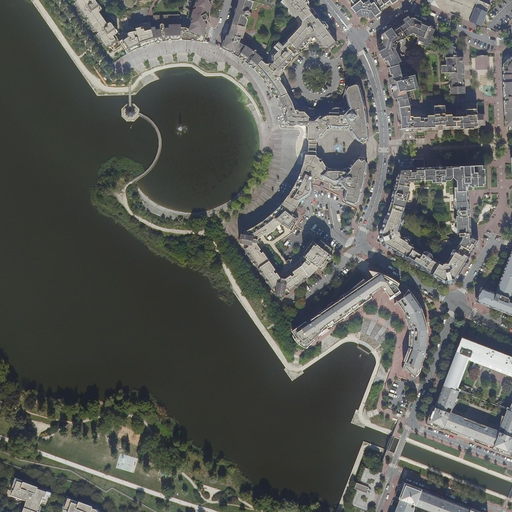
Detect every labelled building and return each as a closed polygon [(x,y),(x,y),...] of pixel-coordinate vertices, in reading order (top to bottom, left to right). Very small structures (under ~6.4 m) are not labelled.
[(90,0),(79,0),(76,2),(78,4),(77,7),(79,9),(80,8),(82,10),(81,12),(83,14),(82,16),(83,18),(85,17),(86,17),(90,22),(89,24),(92,28),(94,28),(98,33),(96,34),(96,36),(97,37),(99,38),(100,40),(102,40),(108,48),(110,47),(114,52),(123,46),(125,50),(128,54),(135,50),(145,46),(154,43),(155,43),(151,28),(150,22),(143,24),(143,27),(144,29),(136,31),(123,34),(122,33),(119,34),(118,33),(116,34),(115,32),(115,31),(115,30),(113,27),(114,27),(112,24),(110,23),(108,24),(99,11),(99,7),(97,4),(98,4),(95,0),(93,0),(92,1),(90,0)] [(197,0),(199,2),(196,3),(195,6),(196,8),(194,9),(192,18),(193,20),(191,21),(192,23),(206,28),(207,24),(206,23),(207,20),(209,20),(209,18),(209,16),(207,16),(207,13),(209,12),(211,5),(210,2),(212,1),(213,1),(215,0),(214,0),(197,0)] [(249,0),(238,0),(237,4),(239,5),(232,28),(244,32),(248,20),(247,17),(249,16),(250,17),(251,16),(252,14),(251,13),(250,12),(248,10),(251,9),(256,10),(258,3),(249,0)] [(274,47),(277,50),(272,55),(272,61),(270,63),(271,65),(270,65),(270,67),(268,68),(267,64),(265,64),(262,60),(256,66),(259,69),(264,74),(267,77),(272,85),(276,91),(279,96),(287,92),(285,89),(280,81),(281,80),(282,78),(281,77),(279,77),(284,68),(287,64),(294,56),(298,53),(300,51),(303,50),(306,49),(309,48),(311,46),(314,45),(317,46),(322,47),(324,47),(329,48),(330,50),(336,45),(337,41),(334,36),(326,26),(322,29),(321,27),(322,26),(323,22),(313,10),(307,3),(303,6),(301,4),(303,2),(302,0),(282,0),(282,1),(288,9),(288,12),(292,16),(294,16),(295,18),(298,15),(303,21),(302,25),(298,30),(296,28),(282,44),(279,42),(274,47)] [(348,0),(353,6),(351,8),(359,18),(362,15),(366,15),(366,10),(368,10),(368,15),(371,20),(381,12),(380,10),(372,0),(348,0)] [(380,0),(372,0),(380,10),(385,6),(380,0)] [(453,14),(481,27),(486,16),(490,5),(478,0),(464,0),(463,4),(453,0),(426,0),(430,4),(431,5),(453,14)] [(193,37),(204,39),(206,34),(204,34),(190,29),(185,27),(181,27),(181,18),(179,14),(153,16),(155,27),(158,39),(171,37),(182,37),(193,37)] [(403,20),(408,17),(411,18),(418,21),(430,26),(431,25),(414,18),(408,16),(403,20)] [(408,17),(403,20),(404,22),(398,26),(406,37),(412,33),(418,36),(417,40),(423,43),(422,44),(427,46),(429,43),(431,44),(434,37),(432,36),(435,30),(430,28),(430,26),(418,21),(416,24),(414,24),(412,23),(410,20),(411,18),(408,17)] [(190,29),(204,34),(205,31),(206,28),(192,23),(191,26),(190,29)] [(398,26),(392,30),(400,41),(406,37),(398,26)] [(151,28),(155,43),(157,42),(163,41),(172,40),(185,40),(192,41),(197,41),(203,43),(204,39),(193,37),(182,37),(171,37),(158,39),(155,27),(153,28),(151,28)] [(231,31),(230,33),(243,38),(244,32),(232,28),(231,31)] [(401,140),(414,140),(414,130),(425,130),(438,130),(438,124),(441,123),(442,130),(454,129),(454,122),(457,122),(458,129),(478,128),(477,125),(482,125),(482,123),(484,123),(484,114),(480,114),(477,111),(477,104),(465,104),(466,113),(466,115),(463,115),(463,116),(452,117),(452,114),(445,115),(445,105),(434,106),(434,115),(427,116),(427,118),(420,118),(420,117),(414,117),(413,116),(410,116),(410,111),(411,111),(411,105),(408,91),(418,88),(415,75),(407,77),(406,73),(402,75),(399,62),(398,59),(399,58),(395,49),(397,43),(400,41),(392,30),(391,28),(381,35),(384,39),(384,42),(389,44),(388,47),(383,45),(379,49),(382,59),(384,58),(388,66),(389,69),(391,77),(389,77),(391,85),(393,85),(393,88),(400,86),(401,89),(393,91),(398,110),(398,119),(401,119),(401,122),(408,122),(408,125),(401,126),(401,140)] [(225,41),(224,44),(225,46),(234,50),(242,55),(249,60),(254,65),(256,66),(262,60),(262,59),(256,53),(257,51),(255,50),(253,52),(248,48),(242,44),(244,39),(242,38),(243,38),(230,33),(228,36),(226,41),(225,41)] [(224,44),(223,49),(232,54),(236,56),(240,58),(248,64),(250,66),(254,69),(256,66),(254,65),(249,60),(242,55),(234,50),(225,46),(224,44)] [(452,94),(465,93),(465,86),(461,86),(459,86),(459,80),(461,80),(461,79),(464,79),(464,62),(462,62),(462,57),(458,57),(458,52),(454,51),(455,48),(449,44),(447,49),(446,49),(444,53),(450,57),(450,58),(445,58),(445,65),(441,65),(441,74),(451,73),(451,76),(450,76),(450,80),(451,80),(451,87),(450,86),(450,91),(452,91),(452,94)] [(471,70),(490,70),(489,56),(471,56),(471,70)] [(506,127),(507,127),(509,127),(511,127),(511,129),(511,57),(511,56),(503,65),(503,67),(504,68),(504,69),(504,71),(503,72),(504,92),(506,93),(506,96),(505,96),(505,98),(504,99),(506,127)] [(256,66),(254,69),(262,78),(264,80),(268,86),(272,92),(275,97),(279,96),(276,91),(272,85),(267,77),(264,74),(259,69),(256,66)] [(331,122),(332,126),(333,130),(338,130),(345,128),(346,125),(346,121),(349,121),(349,126),(352,129),(351,131),(360,142),(365,142),(368,137),(367,124),(367,118),(365,109),(363,98),(360,90),(358,82),(346,86),(345,90),(343,96),(343,99),(343,100),(342,101),(341,102),(339,103),(338,103),(336,102),(334,104),(332,106),(328,108),(328,115),(332,118),(331,122)] [(279,96),(275,97),(277,100),(280,99),(289,95),(287,92),(279,96)] [(308,124),(308,140),(309,140),(317,139),(321,136),(323,134),(327,130),(326,128),(321,122),(322,116),(320,114),(314,119),(309,119),(309,116),(307,114),(305,114),(305,110),(302,107),(298,104),(296,105),(294,104),(293,104),(289,95),(280,99),(283,105),(286,113),(287,119),(290,124),(294,124),(308,124)] [(280,99),(277,100),(281,110),(284,118),(285,122),(289,126),(294,126),(294,124),(290,124),(287,119),(286,113),(283,105),(280,99)] [(305,106),(303,107),(305,108),(307,109),(310,110),(313,110),(317,110),(320,110),(323,110),(325,109),(328,108),(332,106),(334,104),(336,102),(335,102),(331,105),(328,106),(325,108),(322,108),(319,108),(315,108),(309,108),(305,106)] [(298,103),(298,104),(302,107),(305,110),(305,114),(307,114),(309,116),(309,119),(314,119),(320,114),(322,116),(321,122),(326,128),(329,125),(332,126),(331,122),(332,118),(328,115),(328,108),(325,109),(323,110),(320,110),(317,110),(313,110),(310,110),(307,109),(305,108),(303,107),(301,106),(298,103)] [(130,108),(128,108),(126,110),(125,114),(128,117),(132,117),(135,114),(135,111),(134,109),(132,108),(130,108)] [(399,140),(401,140),(401,126),(408,125),(408,122),(401,122),(401,119),(398,119),(398,123),(398,127),(399,140)] [(308,147),(308,155),(316,156),(316,147),(317,139),(309,140),(308,147)] [(285,199),(285,200),(297,207),(299,203),(304,204),(306,200),(305,198),(309,196),(311,195),(313,190),(312,188),(312,185),(320,179),(320,172),(325,168),(326,166),(322,161),(316,156),(308,155),(306,155),(304,162),(301,173),(296,184),(293,189),(290,193),(285,199)] [(339,196),(343,200),(344,201),(356,205),(357,204),(360,196),(363,185),(364,180),(365,175),(366,169),(367,162),(364,158),(360,157),(354,162),(349,167),(350,169),(347,172),(344,172),(343,169),(338,169),(332,169),(330,171),(327,171),(323,175),(325,176),(320,187),(339,196)] [(413,159),(398,160),(399,162),(399,171),(396,183),(397,184),(399,177),(409,180),(414,181),(414,176),(410,176),(400,174),(401,171),(401,162),(413,161),(413,159)] [(424,159),(413,159),(413,161),(401,162),(401,171),(400,174),(410,176),(414,176),(414,181),(421,180),(425,180),(425,168),(424,168),(424,159)] [(484,165),(444,167),(444,169),(442,169),(442,174),(439,174),(439,170),(435,170),(435,167),(425,168),(425,180),(431,179),(432,183),(442,182),(442,179),(446,179),(446,180),(450,180),(453,177),(457,180),(457,187),(454,187),(454,195),(464,194),(464,186),(468,186),(471,186),(471,187),(485,186),(484,165)] [(327,171),(325,168),(320,172),(320,179),(312,185),(314,185),(320,187),(325,176),(323,175),(327,171)] [(397,184),(396,183),(392,197),(400,200),(398,206),(391,204),(390,207),(403,212),(406,201),(408,202),(410,194),(408,194),(410,187),(407,187),(408,183),(409,180),(399,177),(397,184)] [(453,198),(453,202),(455,202),(468,202),(468,186),(464,186),(464,194),(454,195),(455,198),(453,198)] [(400,200),(392,197),(391,204),(398,206),(400,200)] [(285,200),(283,202),(295,210),(296,207),(297,207),(285,200)] [(267,235),(276,229),(275,228),(280,225),(280,223),(281,223),(291,231),(298,219),(292,213),(295,210),(283,202),(278,209),(273,213),(271,215),(265,220),(259,224),(251,229),(245,232),(243,232),(241,244),(247,254),(248,253),(249,254),(247,255),(248,257),(250,256),(250,257),(254,263),(255,262),(255,263),(253,264),(255,266),(256,265),(257,265),(256,266),(260,271),(261,271),(261,272),(259,273),(260,275),(262,273),(263,274),(262,275),(266,280),(267,279),(267,280),(265,282),(267,283),(268,282),(269,283),(268,284),(275,293),(286,295),(290,293),(289,293),(308,278),(313,273),(318,268),(321,269),(323,266),(321,264),(320,264),(328,253),(332,249),(321,240),(317,244),(313,241),(305,252),(306,254),(313,260),(312,261),(308,258),(307,259),(301,266),(293,272),(295,275),(297,278),(294,279),(293,278),(292,280),(290,278),(287,281),(286,279),(285,279),(283,277),(281,278),(280,278),(279,279),(276,276),(275,277),(274,275),(272,276),(270,273),(274,271),(275,270),(263,252),(261,253),(258,255),(256,253),(257,252),(256,250),(258,250),(255,246),(257,244),(259,242),(258,240),(258,239),(261,237),(264,235),(262,234),(263,231),(264,231),(266,234),(267,235)] [(456,209),(454,209),(453,209),(453,216),(454,216),(456,216),(456,223),(457,234),(459,234),(459,236),(462,236),(462,239),(459,244),(467,249),(471,243),(473,244),(476,239),(473,236),(470,237),(471,235),(469,202),(468,202),(455,202),(456,209)] [(392,251),(395,253),(404,238),(401,236),(399,231),(401,226),(403,225),(404,221),(402,219),(404,212),(403,212),(390,207),(389,207),(379,235),(382,245),(389,249),(389,248),(392,250),(392,251)] [(395,253),(398,255),(405,241),(408,241),(409,243),(410,241),(409,240),(405,237),(404,238),(395,253)] [(471,251),(472,252),(476,246),(475,245),(478,240),(476,239),(473,244),(471,243),(467,249),(471,251)] [(455,281),(469,258),(455,250),(454,250),(447,261),(451,264),(448,268),(443,264),(432,258),(432,254),(430,253),(427,258),(426,257),(427,254),(425,254),(424,254),(423,253),(414,247),(415,246),(409,243),(408,241),(405,241),(398,255),(400,256),(401,255),(404,257),(404,258),(425,270),(446,284),(447,283),(455,281)] [(470,253),(471,251),(467,249),(459,244),(458,246),(470,253)] [(455,250),(469,258),(472,252),(471,251),(470,253),(458,246),(455,250)] [(511,249),(505,268),(495,292),(487,289),(483,287),(479,299),(511,311),(511,300),(510,300),(509,297),(511,296),(511,293),(511,249)] [(323,266),(324,267),(332,256),(328,253),(320,264),(321,264),(323,266)] [(383,284),(386,289),(397,283),(390,279),(388,280),(386,277),(384,276),(375,273),(374,274),(375,275),(377,279),(376,280),(383,284)] [(381,285),(385,289),(386,289),(383,284),(376,280),(377,279),(375,275),(370,279),(372,291),(381,285)] [(295,328),(306,345),(318,334),(318,333),(321,330),(318,325),(321,323),(324,326),(333,320),(334,323),(343,316),(341,314),(357,303),(359,306),(368,300),(368,298),(371,296),(369,293),(367,290),(370,288),(369,283),(368,284),(366,282),(365,280),(364,278),(341,297),(321,310),(322,312),(323,314),(314,320),(312,318),(311,317),(303,322),(305,325),(298,329),(296,327),(295,328)] [(399,284),(397,283),(386,289),(392,296),(394,294),(396,295),(401,292),(399,290),(397,287),(399,284)] [(511,311),(479,299),(483,287),(482,287),(481,286),(477,299),(476,301),(511,314),(511,311)] [(416,301),(409,291),(405,298),(404,296),(398,301),(405,312),(410,308),(411,310),(406,314),(408,317),(409,320),(410,323),(411,326),(425,322),(424,318),(422,312),(418,305),(416,307),(414,303),(416,301)] [(343,316),(359,306),(357,303),(341,314),(343,316)] [(322,312),(312,318),(314,320),(323,314),(322,312)] [(318,333),(318,334),(334,323),(333,320),(324,326),(321,323),(318,325),(321,330),(318,333)] [(411,331),(426,329),(426,327),(425,322),(411,326),(411,331)] [(295,328),(291,331),(294,334),(293,335),(295,340),(297,342),(300,345),(304,347),(307,348),(314,340),(307,346),(306,345),(295,328)] [(402,370),(416,375),(424,353),(425,347),(424,347),(424,343),(426,343),(426,335),(426,329),(411,331),(411,341),(411,345),(417,345),(417,347),(413,347),(410,354),(407,356),(402,370)] [(495,350),(493,349),(487,347),(485,348),(483,347),(482,345),(480,344),(479,346),(476,345),(476,343),(474,342),(472,343),(470,342),(469,340),(461,337),(460,341),(459,342),(461,343),(460,346),(458,345),(457,348),(457,349),(460,351),(459,353),(474,359),(511,373),(511,356),(507,355),(505,356),(502,355),(502,353),(500,352),(498,353),(496,352),(495,350)] [(410,347),(407,356),(410,354),(413,347),(417,347),(417,345),(411,345),(410,347)] [(511,373),(474,359),(459,353),(456,351),(455,354),(460,357),(459,360),(466,362),(467,359),(483,366),(506,374),(511,376),(511,373)] [(460,357),(455,354),(449,370),(446,378),(451,381),(449,387),(458,390),(460,391),(460,389),(456,387),(466,362),(459,360),(460,357)] [(436,405),(435,407),(436,408),(442,393),(446,394),(449,386),(443,384),(436,405)] [(440,426),(444,427),(445,426),(459,432),(463,420),(449,414),(450,413),(445,411),(447,407),(452,409),(455,398),(458,390),(449,387),(449,386),(446,394),(442,393),(436,408),(435,407),(428,425),(439,429),(440,426)] [(511,452),(511,450),(511,448),(511,444),(511,410),(509,410),(507,414),(506,413),(505,416),(501,427),(505,429),(503,433),(499,431),(498,433),(484,427),(470,422),(469,423),(468,426),(469,426),(466,435),(494,445),(493,447),(497,448),(495,451),(504,454),(507,455),(508,451),(511,452)] [(444,427),(493,447),(494,445),(466,435),(469,426),(468,426),(469,423),(470,422),(463,420),(459,432),(445,426),(444,427)] [(37,511),(41,501),(45,502),(49,493),(37,489),(37,488),(23,483),(22,483),(20,482),(15,480),(11,490),(13,491),(11,496),(26,501),(22,511),(37,511)] [(411,486),(411,485),(406,483),(405,486),(403,485),(401,491),(403,492),(400,498),(402,499),(399,507),(397,507),(397,508),(395,511),(412,511),(413,511),(414,508),(410,506),(412,503),(429,510),(429,511),(430,511),(482,511),(481,511),(478,511),(470,509),(470,510),(447,501),(421,491),(421,490),(411,486)] [(471,507),(469,507),(440,495),(422,489),(421,490),(421,491),(447,501),(470,510),(470,509),(471,507)] [(99,511),(97,509),(96,510),(92,509),(92,507),(68,498),(64,508),(69,510),(67,511),(99,511)]
